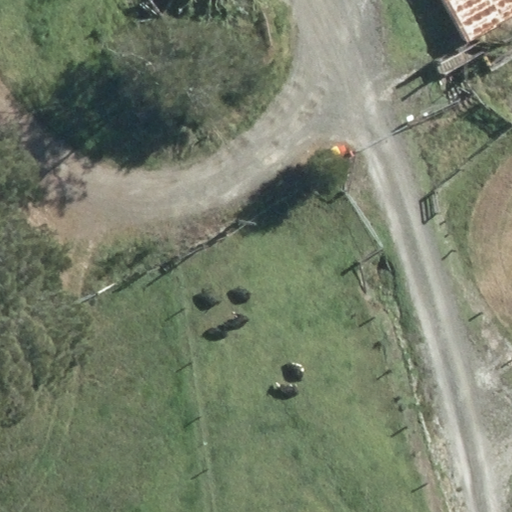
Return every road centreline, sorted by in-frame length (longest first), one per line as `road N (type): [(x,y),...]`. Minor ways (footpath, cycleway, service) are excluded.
road 1 (track): [(335,0),(459,332),(486,511)]
road 2 (track): [(341,15),(328,86),(300,134),(185,184),(80,182),(0,127)]
road 3 (track): [(80,182),(67,391),(35,474),(5,511)]
